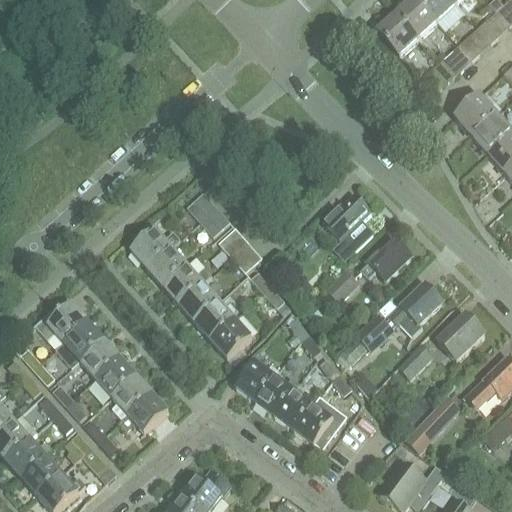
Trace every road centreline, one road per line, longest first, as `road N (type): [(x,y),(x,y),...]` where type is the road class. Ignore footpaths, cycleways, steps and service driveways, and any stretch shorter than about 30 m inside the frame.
road 1 (unclassified): [(511,292),(259,41)]
road 2 (residential): [(333,511),(211,422),(108,511)]
